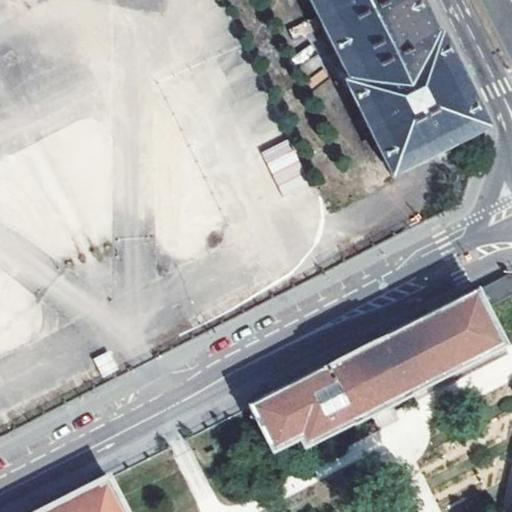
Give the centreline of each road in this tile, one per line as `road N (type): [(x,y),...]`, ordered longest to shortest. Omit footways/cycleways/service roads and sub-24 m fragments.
road 1 (residential): [(334,325),(0,491)]
road 2 (residential): [(334,325),(511,256)]
road 3 (residential): [(470,240),(381,284),(334,325)]
